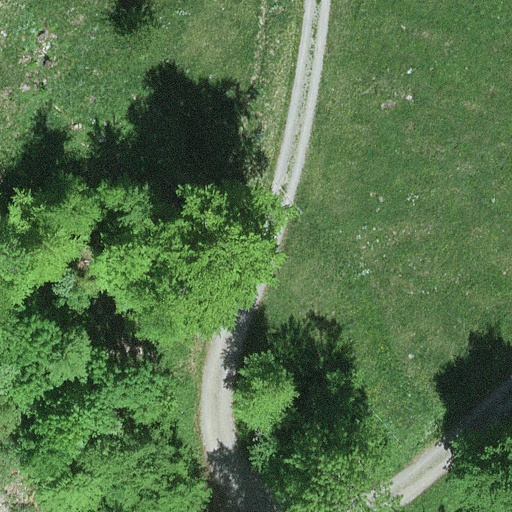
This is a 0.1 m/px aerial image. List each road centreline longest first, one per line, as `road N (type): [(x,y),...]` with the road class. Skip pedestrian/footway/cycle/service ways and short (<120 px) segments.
road 1 (track): [(317,0),(285,191),(226,365),(221,419),(235,469),(264,503),(287,511)]
road 2 (track): [(356,511),(402,489),(511,391)]
